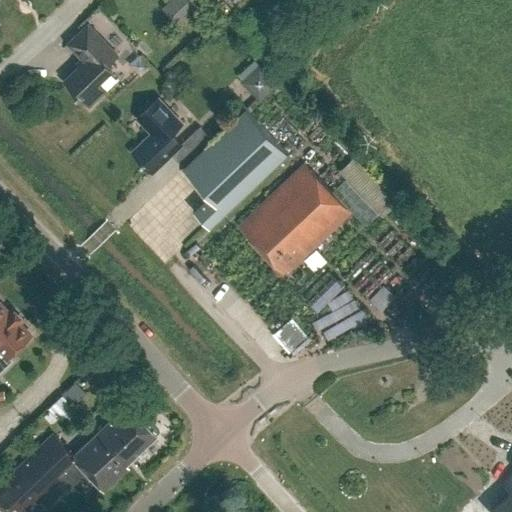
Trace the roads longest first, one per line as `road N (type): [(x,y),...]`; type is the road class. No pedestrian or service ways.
road 1 (unclassified): [(219,435),(253,401),(319,367),(421,341),(511,298)]
road 2 (unclassified): [(219,435),(0,197)]
